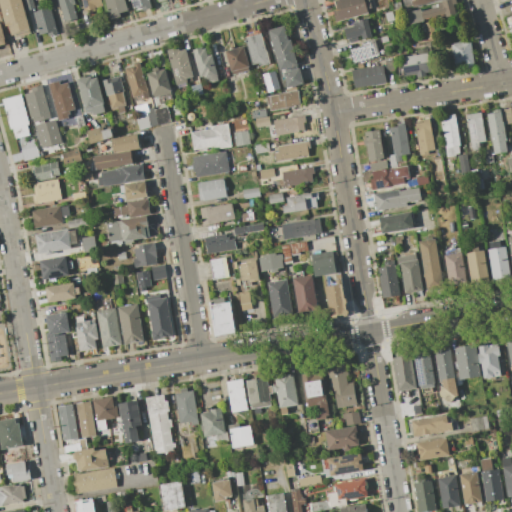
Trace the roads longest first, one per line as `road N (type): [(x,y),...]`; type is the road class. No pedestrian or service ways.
road 1 (residential): [(304,0),(334,113),(398,511)]
road 2 (tertiary): [(0,393),(511,306)]
road 3 (residential): [(55,511),(0,183)]
road 4 (residential): [(264,0),(0,75)]
road 5 (residential): [(199,360),(163,136)]
road 6 (residential): [(334,113),(511,81)]
